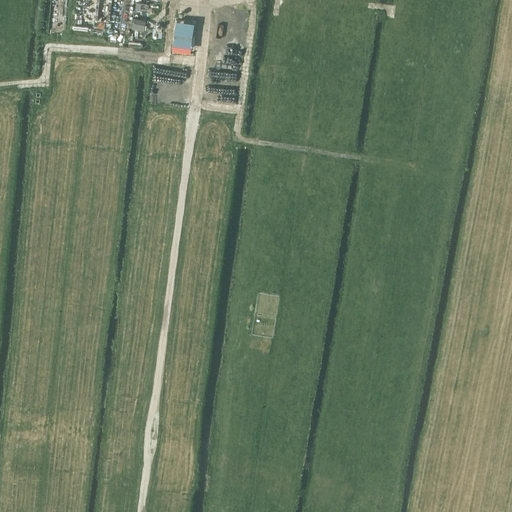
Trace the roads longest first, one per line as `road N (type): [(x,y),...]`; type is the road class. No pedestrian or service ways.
road 1 (track): [(144,511),(207,0)]
road 2 (track): [(233,0),(251,5),(235,139),(367,158)]
road 3 (track): [(179,0),(122,54),(54,46),(39,79),(0,85)]
